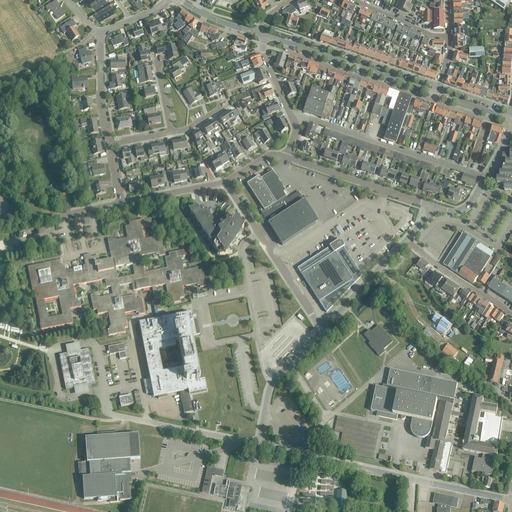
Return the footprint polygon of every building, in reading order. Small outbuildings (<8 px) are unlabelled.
[(91,0),(92,0),(89,2),(94,9),(107,1),(106,0),(91,0)] [(129,0),(136,9),(143,4),(140,0),(128,0),(129,1),(129,0)] [(255,3),(252,4),(255,11),(258,9),(259,12),(265,9),(263,7),(268,5),(265,0),(260,0),(255,0),(254,1),(255,3)] [(410,0),(399,0),(396,8),(399,9),(408,13),(411,6),(409,5),(411,1),(410,0)] [(433,0),(433,4),(430,3),(429,8),(442,9),(443,5),(444,0),(433,0)] [(487,0),(504,11),(510,3),(511,0),(487,0)] [(49,5),(45,8),(48,11),(50,10),(58,20),(65,15),(62,11),(59,7),(55,1),(50,5),(49,5)] [(345,14),(349,4),(344,1),(341,9),(344,10),(342,14),(341,17),(343,18),(345,14)] [(305,2),(297,5),(300,12),(310,7),(309,3),(306,4),(305,2)] [(356,7),(349,4),(345,14),(347,16),(349,11),(353,12),(354,11),(355,8),(356,7)] [(292,6),(283,11),(289,13),(292,14),(295,12),(292,6)] [(102,22),(116,14),(112,7),(98,15),(102,22)] [(321,9),(319,15),(327,19),(329,13),(321,9)] [(362,23),(367,11),(360,9),(358,15),(361,16),(360,19),(361,19),(360,22),(362,23)] [(429,10),(424,10),(424,23),(429,23),(429,21),(433,21),(433,30),(443,30),(443,11),(429,11),(429,10)] [(182,11),(177,17),(180,20),(184,22),(189,16),(182,11)] [(367,11),(362,23),(364,24),(365,21),(366,22),(367,19),(370,20),(373,14),(367,11)] [(373,14),(370,20),(368,25),(370,27),(372,22),(376,23),(379,17),(373,14)] [(178,27),(176,29),(178,31),(184,27),(187,23),(188,24),(190,22),(191,22),(193,19),(190,17),(189,16),(184,22),(183,23),(178,27)] [(285,18),(284,22),(286,23),(285,26),(286,26),(286,27),(288,28),(289,27),(290,27),(295,29),(298,20),(299,18),(293,16),(292,18),(288,17),(288,19),(285,18)] [(376,23),(372,33),(374,34),(377,28),(380,29),(381,26),(382,26),(384,19),(379,17),(376,23)] [(185,35),(181,40),(187,45),(193,36),(197,38),(199,34),(193,30),(198,22),(193,19),(191,22),(188,26),(182,33),(185,35)] [(382,26),(381,26),(380,29),(379,30),(382,32),(384,27),(387,29),(390,22),(384,19),(382,26)] [(72,20),(60,28),(64,34),(66,32),(68,31),(70,33),(68,34),(72,41),(79,37),(74,30),(74,31),(72,28),(76,26),(76,25),(76,26),(72,20)] [(162,33),(167,32),(164,24),(160,26),(159,21),(155,23),(155,24),(149,27),(152,35),(161,31),(162,33)] [(387,29),(385,33),(388,34),(390,29),(393,31),(396,24),(390,22),(387,29)] [(208,32),(210,27),(203,24),(200,31),(206,34),(206,35),(208,35),(208,34),(209,32),(208,32)] [(404,28),(398,26),(393,37),(396,38),(398,33),(401,35),(404,28)] [(209,32),(208,34),(211,42),(212,42),(218,40),(219,36),(216,35),(218,30),(210,27),(208,32),(209,32)] [(135,38),(143,35),(140,28),(132,31),(135,38)] [(398,43),(397,45),(399,46),(402,39),(406,40),(407,37),(407,38),(410,31),(404,28),(401,35),(398,43)] [(338,41),(336,47),(344,50),(347,43),(348,40),(351,32),(351,30),(348,29),(346,35),(344,42),(343,43),(342,43),(343,40),(339,39),(338,41)] [(407,37),(406,40),(403,47),(405,48),(409,38),(413,40),(416,33),(410,31),(407,38),(407,37)] [(329,45),(331,39),(332,37),(333,34),(331,33),(330,36),(323,33),(322,36),(321,36),(320,41),(329,45)] [(422,36),(419,35),(416,33),(413,40),(409,49),(415,52),(416,48),(413,47),(415,41),(419,42),(422,36)] [(124,46),(128,45),(126,39),(123,40),(121,35),(114,38),(115,40),(111,42),(113,47),(123,43),(124,46)] [(335,41),(331,39),(329,45),(336,47),(338,41),(340,36),(337,35),(336,38),(335,41)] [(234,45),(229,48),(232,53),(235,51),(233,48),(235,47),(236,45),(240,47),(239,49),(245,51),(246,47),(244,46),(246,41),(247,40),(238,37),(236,42),(235,42),(234,45)] [(424,37),(419,49),(421,50),(423,45),(427,47),(426,48),(429,49),(430,47),(432,41),(430,40),(424,37)] [(464,37),(454,37),(454,43),(454,49),(462,48),(462,43),(465,43),(465,42),(464,37)] [(354,45),(352,52),(357,54),(360,47),(357,46),(358,43),(359,40),(356,39),(354,45)] [(354,45),(347,43),(344,50),(352,52),(354,45)] [(169,60),(177,58),(175,45),(166,46),(166,47),(163,47),(163,46),(156,47),(157,54),(164,53),(164,51),(167,50),(169,60)] [(366,57),(369,51),(368,51),(369,49),(365,48),(365,49),(364,49),(365,47),(360,46),(360,47),(357,54),(366,57)] [(380,54),(376,52),(373,60),(380,62),(382,54),(385,47),(382,46),(380,54)] [(138,48),(140,57),(137,58),(138,62),(148,60),(146,52),(145,53),(144,47),(138,48)] [(469,58),(483,58),(483,48),(478,48),(477,48),(474,48),(473,48),(468,48),(468,49),(469,58)] [(430,49),(427,55),(433,57),(436,51),(430,49)] [(79,55),(76,56),(77,59),(80,58),(82,64),(91,62),(89,52),(85,53),(84,50),(78,51),(79,55)] [(369,50),(369,51),(366,57),(373,60),(376,52),(373,51),(369,50)] [(203,52),(200,52),(200,53),(196,53),(196,60),(204,59),(204,57),(213,57),(213,52),(203,53),(203,52)] [(282,70),(286,56),(279,54),(278,55),(277,54),(271,52),(270,56),(275,57),(276,57),(277,58),(274,67),(282,70)] [(386,56),(382,54),(380,62),(386,64),(389,56),(389,55),(390,54),(387,53),(387,55),(386,55),(386,56)] [(458,63),(460,59),(466,61),(467,57),(454,53),(452,61),(458,63)] [(245,62),(241,63),(242,66),(246,64),(260,59),(258,54),(249,58),(250,60),(245,62)] [(389,56),(386,64),(392,66),(395,59),(396,57),(393,57),(389,55),(389,56)] [(399,60),(395,59),(392,66),(399,69),(402,59),(403,56),(401,55),(399,59),(399,60)] [(408,63),(405,71),(412,73),(414,66),(417,57),(418,56),(415,55),(412,65),(408,63)] [(294,64),(296,59),(289,56),(284,72),(286,73),(288,68),(289,68),(290,63),(294,64)] [(110,69),(124,69),(124,58),(117,58),(117,61),(110,61),(110,69)] [(174,70),(170,73),(174,79),(181,75),(180,72),(184,69),(183,67),(189,63),(186,58),(172,67),(174,70)] [(260,59),(246,64),(242,66),(242,68),(252,65),(254,68),(263,65),(260,59)] [(296,59),(294,64),(292,69),(294,70),(295,67),(300,69),(300,68),(303,61),(296,59)] [(402,59),(399,69),(405,71),(408,63),(408,62),(405,61),(406,60),(402,59)] [(309,63),(303,61),(300,68),(303,69),(302,71),(306,72),(309,63)] [(418,67),(414,66),(412,73),(418,75),(422,63),(420,62),(418,67)] [(423,62),(422,63),(418,75),(425,78),(425,77),(427,71),(427,70),(424,68),(425,63),(423,62)] [(315,75),(316,74),(319,66),(309,63),(306,72),(315,75)] [(152,81),(151,74),(149,67),(144,68),(144,65),(137,66),(138,69),(140,78),(139,78),(140,84),(147,82),(149,82),(152,81)] [(319,66),(316,74),(322,76),(327,78),(329,70),(319,66)] [(336,72),(329,70),(327,78),(330,79),(328,85),(331,86),(333,80),(336,72)] [(450,86),(454,75),(450,74),(451,71),(449,70),(444,84),(450,86)] [(454,75),(450,86),(456,88),(458,80),(454,79),(454,77),(455,78),(458,71),(455,70),(454,75)] [(240,76),(243,84),(256,79),(258,85),(267,81),(263,71),(255,74),(254,71),(240,76)] [(427,71),(425,77),(434,81),(437,74),(427,71)] [(336,72),(333,80),(336,81),(334,86),(336,87),(338,84),(342,85),(345,75),(336,72)] [(471,82),(468,92),(474,94),(476,86),(473,85),(475,79),(476,79),(478,73),(474,72),(471,82)] [(123,79),(123,75),(120,76),(111,77),(113,86),(109,86),(110,90),(113,89),(122,87),(122,85),(124,85),(122,79),(123,79)] [(342,85),(341,86),(344,87),(345,84),(348,85),(349,83),(351,77),(345,75),(342,85)] [(505,75),(499,75),(499,79),(502,79),(502,80),(499,80),(499,86),(510,86),(510,77),(505,77),(505,75)] [(77,76),(71,77),(72,89),(80,88),(80,86),(84,86),(84,88),(87,88),(87,80),(87,79),(77,80),(77,77),(77,76)] [(348,85),(345,93),(351,95),(353,89),(356,79),(351,77),(349,83),(348,85)] [(217,83),(205,87),(209,98),(216,95),(215,91),(219,89),(220,90),(224,89),(218,78),(213,80),(213,81),(216,80),(217,83)] [(350,96),(347,107),(351,109),(354,102),(354,101),(355,98),(358,89),(359,87),(361,81),(356,79),(353,89),(355,90),(353,97),(350,96)] [(286,86),(283,87),(287,97),(295,93),(292,84),(293,84),(291,80),(285,83),(286,86)] [(465,82),(458,80),(456,88),(462,90),(464,84),(465,82)] [(369,83),(361,81),(359,87),(358,89),(362,91),(362,88),(366,90),(369,83)] [(467,85),(464,84),(462,90),(468,92),(471,82),(468,81),(467,85)] [(369,83),(366,90),(364,98),(366,99),(367,96),(370,97),(375,86),(374,85),(372,84),(369,84),(369,83)] [(476,86),(474,94),(480,96),(483,88),(484,84),(481,84),(480,88),(476,86)] [(375,86),(370,97),(370,99),(372,100),(373,96),(377,97),(380,87),(375,85),(375,86)] [(491,94),(488,93),(487,98),(492,100),(494,95),(497,87),(494,86),(491,94)] [(145,98),(155,96),(153,87),(144,89),(145,98)] [(331,87),(329,94),(321,117),(329,120),(332,109),(331,109),(337,89),(331,87)] [(380,87),(377,97),(371,114),(379,117),(389,90),(380,87)] [(197,101),(202,98),(199,94),(196,95),(195,93),(193,94),(190,89),(189,90),(187,88),(183,90),(184,92),(183,93),(191,105),(197,101)] [(261,88),(251,92),(252,95),(255,94),(256,95),(259,103),(266,100),(265,98),(273,95),(272,94),(273,93),(272,91),(271,91),(271,90),(262,93),(261,88)] [(307,100),(303,112),(320,118),(321,117),(329,94),(311,88),(308,96),(307,100)] [(483,88),(480,96),(487,98),(488,93),(489,91),(486,90),(486,89),(483,88)] [(399,94),(389,90),(379,117),(383,118),(381,125),(387,127),(399,94)] [(494,95),(492,100),(498,102),(500,96),(500,95),(499,92),(499,91),(497,91),(498,94),(497,96),(494,95)] [(384,138),(383,140),(395,144),(396,142),(405,115),(411,98),(399,94),(391,117),(387,127),(384,138)] [(118,110),(128,108),(126,95),(116,97),(118,110)] [(505,98),(500,96),(498,102),(504,104),(506,105),(507,105),(509,100),(510,96),(506,95),(505,98)] [(91,103),(92,103),(91,99),(86,100),(85,97),(79,98),(79,101),(82,101),(84,111),(92,109),(91,103)] [(412,104),(409,114),(412,115),(413,111),(418,113),(422,101),(420,101),(416,99),(414,105),(412,104)] [(425,113),(425,111),(428,112),(431,104),(422,101),(418,113),(421,114),(423,113),(423,112),(425,113)] [(361,104),(354,102),(351,109),(359,111),(361,104)] [(267,115),(261,117),(263,121),(270,118),(269,115),(279,111),(276,104),(271,106),(270,103),(265,106),(265,108),(267,115)] [(431,114),(434,115),(437,106),(431,104),(428,112),(426,120),(429,121),(431,114)] [(437,106),(434,115),(431,123),(433,124),(436,115),(439,116),(442,108),(437,106)] [(155,108),(146,110),(144,111),(145,114),(147,114),(149,125),(160,122),(159,114),(156,115),(155,108)] [(442,108),(439,116),(445,118),(444,119),(447,120),(447,119),(447,118),(450,111),(442,108)] [(457,113),(450,111),(447,118),(453,120),(452,122),(451,122),(450,125),(453,126),(453,124),(457,113)] [(230,112),(224,115),(232,127),(234,126),(233,123),(236,121),(234,119),(231,113),(230,112)] [(457,113),(453,124),(459,126),(457,132),(460,133),(462,130),(466,116),(457,113)] [(232,127),(224,115),(219,118),(223,125),(226,123),(230,128),(232,127)] [(408,116),(405,127),(410,129),(412,129),(416,119),(408,116)] [(466,116),(462,130),(469,133),(474,119),(466,116)] [(118,129),(132,126),(130,117),(116,119),(118,129)] [(284,124),(284,123),(283,120),(281,121),(279,118),(273,121),(277,129),(278,128),(281,133),(287,130),(284,124)] [(89,119),(80,121),(81,125),(82,125),(88,124),(88,127),(90,134),(98,132),(95,121),(89,122),(89,119)] [(469,133),(467,140),(471,141),(473,136),(474,137),(475,134),(477,129),(479,130),(482,122),(474,119),(469,133)] [(214,121),(208,125),(214,134),(216,138),(219,136),(217,133),(215,130),(218,128),(214,121)] [(314,133),(316,126),(309,124),(307,131),(314,133)] [(214,134),(208,125),(203,128),(207,135),(210,133),(212,136),(214,134)] [(499,142),(501,134),(502,135),(504,129),(492,125),(487,138),(486,142),(497,145),(499,142)] [(198,148),(202,145),(199,140),(202,138),(198,131),(192,135),(196,141),(194,142),(198,148)] [(271,140),(265,131),(258,135),(257,133),(254,134),(257,140),(260,138),(264,144),(267,142),(267,143),(270,141),(270,140),(271,140)] [(312,139),(313,136),(316,136),(316,134),(314,133),(307,131),(305,137),(312,139)] [(452,131),(448,142),(457,145),(460,134),(460,133),(457,132),(457,133),(452,131)] [(404,138),(401,137),(399,145),(406,147),(408,140),(404,138)] [(248,151),(254,147),(248,138),(242,142),(248,151)] [(178,141),(180,150),(187,149),(187,151),(191,151),(189,143),(186,143),(185,139),(178,141)] [(93,155),(102,153),(99,140),(91,142),(93,155)] [(180,150),(178,141),(172,142),(172,146),(169,147),(171,155),(177,153),(176,151),(180,150)] [(227,141),(226,142),(224,143),(228,151),(231,149),(236,158),(242,154),(236,144),(231,147),(227,141)] [(306,144),(303,143),(300,150),(308,152),(310,146),(312,147),(318,149),(318,150),(322,151),(323,147),(312,143),(307,141),(306,144)] [(157,145),(159,154),(159,157),(169,155),(167,147),(164,148),(163,144),(157,145)] [(424,144),(422,151),(428,153),(431,146),(424,144)] [(156,155),(159,154),(157,145),(151,146),(151,148),(147,148),(149,159),(156,157),(156,155)] [(431,146),(428,153),(434,155),(437,148),(431,146)] [(148,160),(147,154),(143,154),(142,148),(135,149),(137,158),(140,158),(140,161),(148,160)] [(329,159),(332,152),(325,150),(323,157),(329,159)] [(128,165),(135,163),(133,155),(130,156),(129,151),(122,152),(123,160),(127,159),(128,165)] [(222,157),(218,159),(222,166),(229,162),(227,159),(229,158),(225,151),(221,154),(222,157)] [(498,178),(497,185),(505,185),(504,191),(511,191),(511,151),(511,152),(511,154),(503,154),(503,155),(503,161),(506,161),(506,167),(503,167),(503,171),(503,173),(500,173),(500,178),(498,178)] [(338,154),(332,152),(329,159),(336,162),(338,154)] [(348,154),(347,157),(343,156),(341,163),(348,166),(351,155),(348,154)] [(351,155),(348,166),(354,168),(357,161),(357,159),(358,157),(354,156),(351,155)] [(222,166),(218,159),(216,157),(214,158),(213,157),(211,158),(211,160),(207,162),(212,169),(213,167),(215,171),(222,166)] [(94,176),(105,174),(103,166),(97,167),(96,162),(88,164),(88,168),(92,167),(93,170),(92,170),(94,176)] [(367,172),(369,165),(362,162),(360,170),(367,172)] [(203,174),(206,173),(205,168),(203,164),(200,165),(200,169),(194,170),(196,179),(203,177),(203,174)] [(376,167),(369,165),(367,172),(373,174),(376,167)] [(185,171),(178,173),(180,182),(187,181),(186,176),(189,175),(187,167),(184,168),(185,171)] [(386,178),(389,172),(386,171),(387,168),(383,167),(382,169),(381,169),(379,176),(386,178)] [(389,172),(386,178),(393,181),(396,174),(398,175),(398,176),(400,169),(401,168),(398,167),(396,171),(392,170),(391,173),(389,172)] [(400,169),(398,176),(401,177),(399,183),(406,185),(409,175),(403,172),(403,170),(400,169)] [(180,182),(178,173),(175,173),(174,170),(171,170),(172,171),(168,172),(170,179),(173,178),(174,183),(180,182)] [(258,176),(247,184),(256,199),(260,204),(262,208),(265,213),(279,204),(287,199),(285,197),(286,197),(283,192),(285,191),(281,185),(280,183),(277,180),(272,171),(268,174),(260,179),(258,176)] [(162,176),(156,177),(158,187),(164,185),(163,180),(167,180),(165,172),(162,173),(162,176)] [(424,185),(422,190),(429,193),(432,181),(430,181),(428,185),(425,183),(427,175),(424,174),(422,180),(421,184),(424,185)] [(473,185),(476,178),(463,174),(461,181),(465,183),(465,184),(469,185),(469,184),(473,185)] [(158,187),(156,177),(150,179),(149,176),(146,177),(147,184),(150,183),(151,188),(158,187)] [(416,188),(419,180),(411,177),(408,186),(416,188)] [(129,192),(142,190),(140,181),(128,183),(129,189),(129,192)] [(432,181),(429,193),(435,195),(436,192),(439,193),(442,185),(439,184),(437,188),(434,186),(435,183),(434,182),(432,181)] [(105,186),(108,186),(108,182),(95,184),(97,195),(106,193),(105,186)] [(449,188),(447,195),(448,196),(447,199),(452,201),(452,200),(453,200),(453,199),(456,200),(459,201),(461,197),(458,196),(460,189),(463,190),(464,187),(458,185),(457,188),(456,188),(456,190),(449,188)] [(262,208),(259,210),(265,219),(280,242),(282,246),(317,222),(306,204),(307,204),(306,203),(304,200),(304,201),(298,192),(287,199),(279,204),(265,213),(262,208)] [(220,229),(219,230),(206,210),(205,211),(206,211),(204,211),(202,208),(198,209),(197,208),(196,209),(189,210),(192,215),(194,214),(195,220),(198,224),(200,223),(201,229),(204,233),(206,232),(207,238),(210,242),(212,241),(213,247),(216,251),(218,250),(219,256),(232,253),(229,249),(243,229),(238,220),(235,217),(231,224),(230,223),(230,222),(226,225),(222,228),(221,226),(219,227),(220,229)] [(77,299),(73,300),(72,294),(74,293),(73,288),(73,286),(100,280),(104,279),(106,288),(111,287),(112,295),(110,295),(105,296),(105,298),(99,299),(99,296),(96,296),(96,294),(90,295),(93,310),(97,309),(98,314),(108,312),(109,317),(111,317),(113,326),(109,327),(109,329),(107,330),(108,335),(125,332),(124,328),(127,327),(124,313),(130,312),(129,310),(135,309),(136,313),(138,312),(138,314),(144,313),(141,298),(136,299),(135,295),(121,298),(119,286),(131,283),(133,291),(152,287),(155,304),(156,310),(160,309),(162,318),(170,317),(168,307),(163,308),(161,299),(157,300),(154,287),(165,284),(166,290),(168,289),(169,295),(171,295),(172,297),(168,298),(169,304),(180,302),(180,298),(184,297),(182,287),(187,286),(187,284),(196,282),(197,286),(199,285),(200,287),(205,286),(202,270),(198,271),(197,268),(183,270),(182,265),(180,265),(179,259),(183,259),(182,257),(184,256),(183,250),(168,253),(169,257),(164,258),(166,268),(144,273),(141,256),(146,255),(146,253),(155,251),(156,255),(158,254),(158,257),(164,256),(161,239),(156,240),(156,237),(143,239),(142,234),(140,234),(139,228),(143,228),(142,226),(144,225),(143,219),(128,222),(129,226),(124,226),(127,238),(121,239),(122,241),(116,242),(115,240),(113,240),(113,238),(107,240),(111,260),(98,263),(97,257),(87,259),(87,258),(85,259),(86,265),(82,266),(83,267),(65,271),(64,265),(60,266),(59,260),(27,267),(32,291),(35,290),(36,292),(34,293),(37,305),(36,305),(40,323),(39,324),(40,329),(72,323),(69,309),(81,306),(80,300),(77,301),(77,299)] [(341,236),(345,233),(340,225),(335,228),(341,236)] [(443,265),(453,271),(473,240),(463,234),(443,265)] [(329,248),(297,269),(317,299),(319,302),(318,302),(319,302),(326,313),(361,276),(361,275),(345,251),(343,247),(344,247),(342,244),(340,240),(329,247),(329,248)] [(473,240),(453,271),(460,276),(464,269),(480,245),(473,240)] [(494,254),(480,245),(464,269),(478,278),(484,268),(494,254)] [(486,270),(478,281),(484,285),(494,270),(501,259),(494,254),(484,268),(486,270)] [(418,271),(421,273),(420,274),(423,276),(428,270),(425,268),(428,265),(421,259),(416,265),(420,269),(418,271)] [(464,269),(460,276),(474,284),(478,278),(464,269)] [(429,272),(426,278),(429,280),(428,280),(429,280),(433,283),(432,285),(436,287),(442,277),(434,272),(432,274),(429,272)] [(500,296),(508,283),(496,276),(488,288),(500,296)] [(454,298),(457,293),(460,289),(447,281),(445,284),(441,281),(435,290),(442,295),(445,294),(446,293),(454,298)] [(511,285),(508,283),(500,296),(511,302),(511,285)] [(467,300),(471,294),(465,290),(461,296),(464,299),(462,303),(464,304),(467,300)] [(471,294),(467,300),(469,302),(469,303),(466,307),(467,308),(475,297),(471,294)] [(476,297),(468,308),(471,310),(474,305),(476,306),(480,300),(476,297)] [(476,317),(477,316),(485,303),(481,301),(476,308),(478,309),(474,316),(475,317),(476,316),(476,317)] [(489,306),(485,303),(477,316),(478,317),(479,315),(482,317),(485,313),(489,306)] [(485,313),(482,317),(487,320),(494,310),(489,306),(485,313)] [(495,319),(499,313),(494,310),(487,320),(483,326),(485,327),(491,319),(490,319),(491,317),(495,319)] [(202,323),(201,313),(195,314),(195,317),(192,318),(191,313),(170,317),(162,318),(139,323),(150,379),(143,380),(146,394),(153,393),(153,397),(179,392),(184,413),(192,412),(189,394),(206,391),(204,380),(200,381),(191,336),(196,335),(195,330),(197,329),(197,328),(196,327),(194,327),(193,320),(197,320),(198,324),(202,323)] [(499,313),(495,319),(495,320),(499,323),(504,316),(499,313)] [(446,335),(450,329),(452,326),(444,319),(443,321),(435,315),(430,321),(435,325),(431,330),(435,334),(436,332),(442,336),(444,333),(446,335)] [(511,325),(508,325),(507,328),(501,327),(500,332),(506,334),(506,332),(508,333),(507,338),(511,338),(511,325)] [(378,326),(371,332),(369,330),(363,335),(370,342),(368,344),(379,357),(385,352),(383,350),(384,350),(392,342),(378,326)] [(108,347),(109,355),(118,353),(120,359),(126,358),(124,344),(108,347)] [(89,349),(59,355),(66,390),(95,384),(89,349)] [(486,358),(485,361),(492,363),(488,382),(495,383),(494,385),(495,386),(497,386),(503,361),(504,357),(496,355),(495,359),(493,359),(486,358)] [(482,404),(483,398),(474,396),(470,416),(451,412),(453,402),(449,402),(450,399),(454,400),(457,384),(390,370),(387,385),(383,385),(382,388),(376,387),(371,411),(377,412),(376,416),(396,420),(398,416),(401,416),(401,417),(401,419),(402,419),(403,420),(404,419),(405,418),(405,417),(413,419),(411,426),(411,429),(411,432),(412,434),(414,436),(416,438),(419,439),(422,439),(424,438),(427,437),(427,438),(425,449),(434,451),(430,469),(439,471),(441,471),(441,472),(446,473),(452,446),(451,446),(451,444),(463,446),(462,450),(482,454),(481,459),(475,458),(472,472),(480,474),(484,475),(484,474),(489,475),(491,475),(492,473),(495,462),(492,461),(493,456),(496,457),(498,447),(496,447),(498,439),(499,440),(498,440),(499,441),(502,418),(502,417),(502,418),(495,417),(495,415),(496,415),(497,406),(482,404)] [(131,395),(119,397),(121,406),(133,404),(131,395)] [(194,411),(201,410),(200,402),(193,403),(194,411)] [(378,441),(380,425),(346,419),(346,423),(347,427),(348,420),(351,427),(355,426),(356,428),(358,429),(355,430),(358,430),(358,432),(361,431),(362,436),(363,433),(365,438),(367,438),(364,439),(365,442),(375,444),(375,441),(378,441)] [(82,478),(84,499),(97,498),(97,501),(109,500),(109,503),(120,502),(120,500),(130,499),(129,483),(131,483),(131,480),(131,477),(130,477),(130,473),(131,473),(130,459),(140,459),(138,434),(118,436),(117,432),(97,433),(97,437),(85,438),(87,462),(79,463),(80,478),(82,478)] [(380,454),(379,462),(386,463),(387,455),(380,454)] [(201,492),(208,494),(213,473),(214,474),(214,475),(222,477),(224,470),(207,467),(201,492)] [(482,481),(481,486),(485,487),(484,488),(490,489),(492,479),(486,478),(486,479),(483,478),(482,481)] [(215,484),(213,495),(226,497),(225,498),(230,499),(229,504),(236,506),(237,506),(242,485),(236,483),(229,482),(229,481),(227,480),(226,486),(215,484)] [(336,506),(340,506),(345,507),(346,491),(337,490),(336,506)] [(456,508),(458,498),(448,496),(435,494),(433,503),(437,504),(436,511),(450,511),(450,507),(456,508)] [(502,511),(505,505),(492,502),(491,506),(495,506),(493,511),(502,511)]
